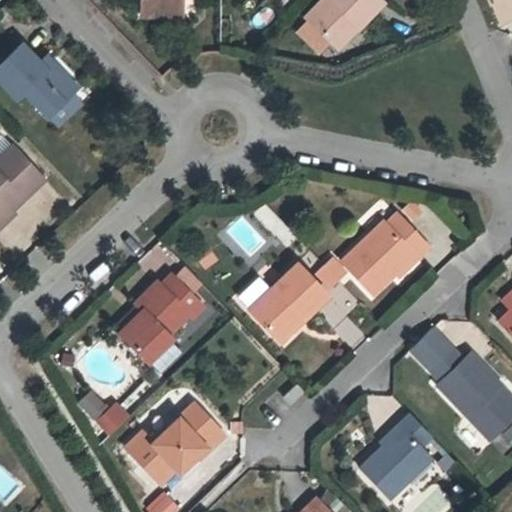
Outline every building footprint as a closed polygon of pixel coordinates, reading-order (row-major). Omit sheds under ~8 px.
[(139,0),(140,14),(155,14),(164,4),(180,4),(179,0),(139,0)] [(380,0),(320,0),(304,17),(307,19),(295,31),(317,52),(328,40),(336,48),(381,1),(380,0)] [(164,4),(155,14),(180,14),(180,4),(164,4)] [(76,86),(58,67),(51,73),(39,61),(21,42),(0,62),(0,81),(15,97),(22,91),(46,114),(76,86)] [(51,73),(58,67),(46,54),(39,61),(51,73)] [(0,225),(14,212),(11,209),(3,201),(13,191),(21,200),(44,178),(12,145),(0,156),(0,225)] [(3,201),(11,209),(21,200),(13,191),(3,201)] [(396,213),(385,223),(383,220),(339,261),(370,293),(412,254),(416,258),(427,247),(396,213)] [(330,257),(323,264),(336,278),(344,271),(330,257)] [(303,317),(326,295),(295,262),(248,308),(275,337),(300,314),(303,317)] [(336,278),(323,264),(315,271),(329,285),(336,278)] [(141,310),(119,332),(147,361),(170,338),(167,334),(187,314),(191,317),(202,306),(170,274),(160,284),(157,281),(134,303),(137,305),(141,310)] [(511,288),(501,299),(510,309),(511,306),(511,288)] [(114,327),(119,332),(141,310),(137,305),(114,327)] [(511,306),(510,309),(498,320),(511,335),(511,306)] [(334,327),(348,349),(364,339),(350,317),(334,327)] [(452,349),(431,369),(442,380),(437,384),(488,438),(511,414),(511,404),(497,389),(501,385),(470,352),(463,360),(452,349)] [(289,402),(303,389),(296,382),(282,395),(289,402)] [(92,418),(105,403),(89,389),(76,404),(92,418)] [(116,403),(105,413),(118,426),(127,416),(116,403)] [(193,403),(151,442),(141,431),(125,446),(159,483),(175,469),(177,472),(220,432),(193,403)] [(108,434),(118,426),(105,413),(96,422),(108,434)] [(400,428),(359,467),(387,498),(430,459),(419,446),(430,435),(409,413),(396,424),(400,428)] [(138,511),(175,511),(179,509),(162,490),(138,511)] [(328,511),(315,497),(299,511),(328,511)]
